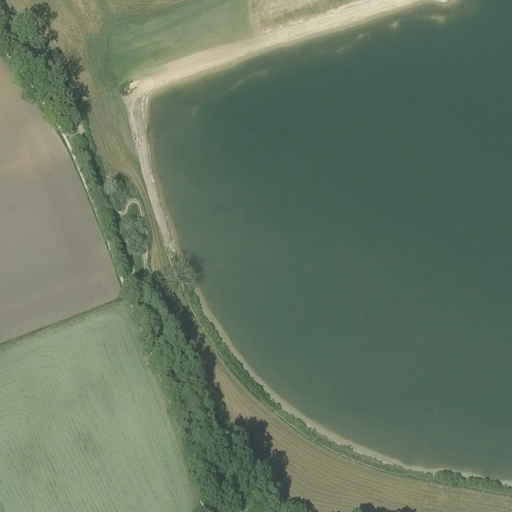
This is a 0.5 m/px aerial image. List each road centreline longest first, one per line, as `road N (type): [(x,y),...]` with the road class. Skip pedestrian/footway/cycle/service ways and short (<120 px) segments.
road 1 (track): [(246,511),(199,461),(103,210)]
road 2 (track): [(103,210),(32,0)]
